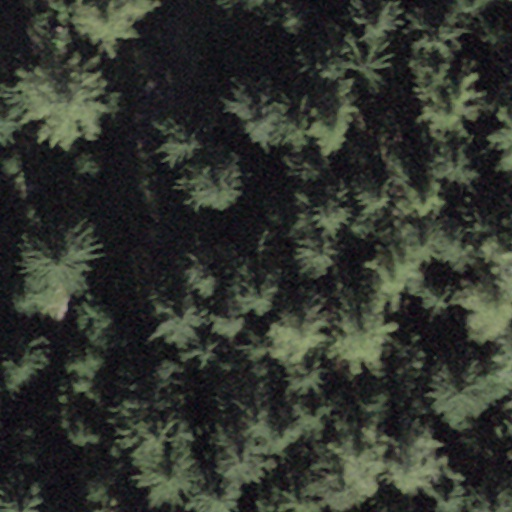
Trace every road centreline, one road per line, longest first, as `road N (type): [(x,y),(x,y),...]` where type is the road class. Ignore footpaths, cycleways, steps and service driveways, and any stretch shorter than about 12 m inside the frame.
road 1 (track): [(0,383),(53,224),(158,0)]
road 2 (track): [(141,511),(141,480),(104,475),(58,511)]
